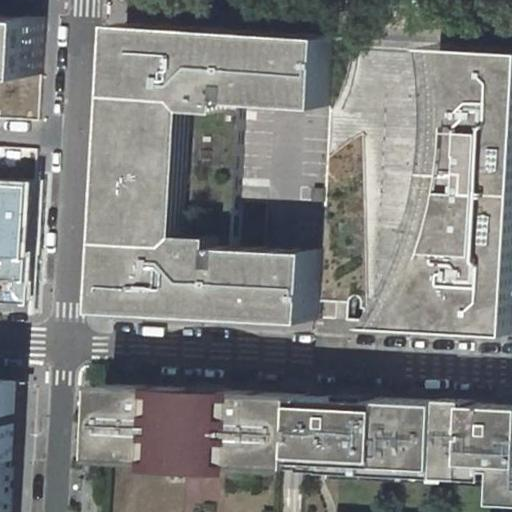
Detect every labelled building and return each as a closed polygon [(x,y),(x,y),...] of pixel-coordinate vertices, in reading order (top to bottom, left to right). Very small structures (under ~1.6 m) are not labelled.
[(43,75),(46,16),(0,14),(0,72),(35,74),(43,75)] [(230,28),(127,22),(117,227),(111,308),(216,313),(275,316),(321,319),(324,249),(282,247),(239,244),(248,100),(332,105),(336,35),(230,28)] [(409,283),(389,321),(384,322),(511,328),(511,46),(439,42),(445,45),(448,72),(450,100),(450,118),(448,147),(443,182),(436,214),(420,259),(409,283)] [(0,302),(30,304),(37,184),(29,184),(0,182),(0,302)] [(327,202),(328,189),(315,189),(314,201),(327,202)] [(0,376),(0,511),(11,511),(15,457),(22,458),(27,378),(0,376)] [(273,391),(112,383),(108,454),(188,458),(193,461),(198,464),(218,465),(222,464),(228,461),(283,464),(294,465),(307,466),(307,464),(311,393),(298,393),(273,391)] [(511,403),(500,403),(351,395),(315,394),(311,393),(307,464),(313,465),(328,466),(328,467),(393,470),(393,465),(407,466),(406,471),(421,472),(422,467),(450,469),(450,465),(475,466),(475,475),(498,476),(498,468),(506,468),(505,494),(511,494),(511,403)] [(422,467),(421,472),(475,475),(475,466),(450,465),(450,469),(422,467)]
